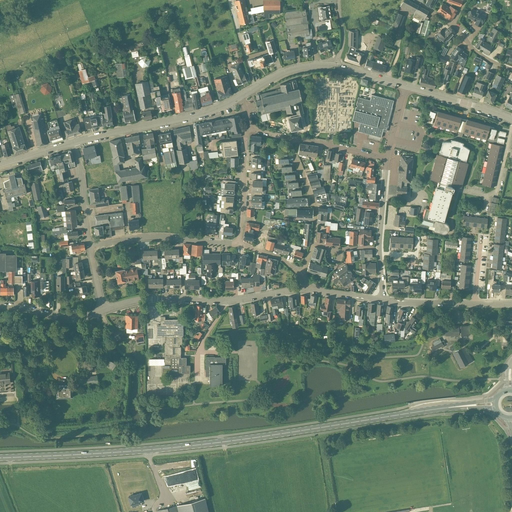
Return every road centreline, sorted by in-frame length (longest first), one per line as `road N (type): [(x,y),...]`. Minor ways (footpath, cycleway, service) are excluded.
road 1 (primary): [(0,458),(201,445),(453,406)]
road 2 (tertiary): [(73,142),(198,115),(239,96)]
road 3 (residential): [(238,244),(150,236),(88,244)]
road 4 (residential): [(223,300),(148,299),(103,309)]
